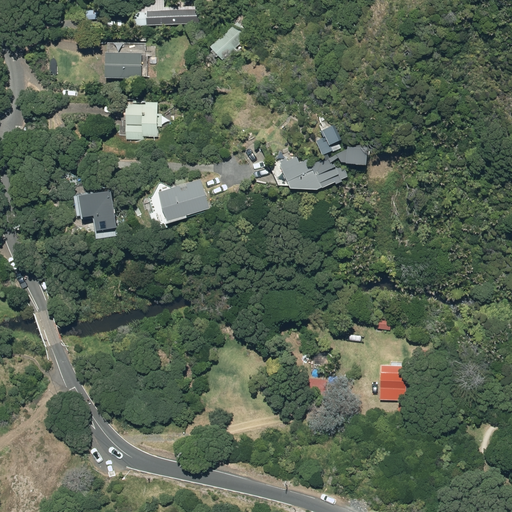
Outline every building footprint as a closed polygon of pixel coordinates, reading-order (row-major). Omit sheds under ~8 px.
[(144,25),(202,23),(201,8),(143,10),(144,25)] [(132,25),(143,25),(143,11),(132,12),(132,25)] [(85,12),(85,21),(99,21),(99,12),(85,12)] [(235,21),(214,53),(234,66),(244,52),(240,49),(251,32),(235,21)] [(138,52),(103,51),(102,77),(137,78),(138,52)] [(143,104),(124,104),(123,138),(143,139),(143,136),(153,136),(154,102),(143,102),(143,104)] [(323,148),(320,142),(330,138),(324,124),(315,128),(318,135),(308,139),(314,152),(323,148)] [(337,161),(356,163),(358,146),(338,145),(337,161)] [(309,173),(308,170),(294,175),(299,187),(310,187),(327,180),(328,182),(334,179),(327,164),(309,173)] [(204,179),(164,191),(172,220),(213,207),(204,179)] [(112,231),(107,194),(78,197),(81,220),(91,219),(93,234),(112,231)] [(376,329),(389,330),(390,320),(377,318),(376,329)] [(434,350),(412,348),(411,361),(433,362),(434,350)] [(379,365),(378,399),(402,400),(403,365),(379,365)] [(324,397),(325,379),(301,377),(300,395),(324,397)]
